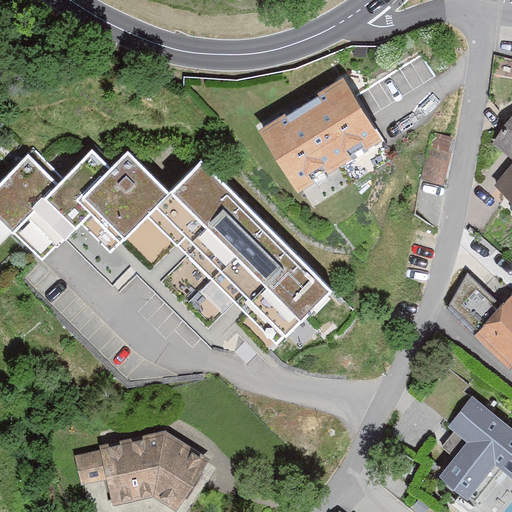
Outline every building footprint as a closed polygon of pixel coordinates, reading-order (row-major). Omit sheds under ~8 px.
[(324,84),(239,138),(273,193),(359,140),(324,84)] [(505,168),(481,196),(511,222),(511,110),(481,147),(505,168)] [(426,176),(444,182),(457,136),(439,131),(426,176)] [(22,154),(0,175),(0,223),(37,259),(58,238),(111,291),(130,272),(204,345),(237,312),(272,346),(329,289),(196,159),(164,191),(123,151),(107,166),(87,146),(51,182),(22,154)] [(511,301),(478,336),(511,369),(511,301)] [(511,427),(475,398),(450,429),(469,444),(444,475),(475,500),(501,468),(511,476),(511,427)] [(116,482),(120,508),(157,500),(173,511),(183,511),(214,460),(167,436),(111,445),(116,482)] [(75,449),(82,486),(116,482),(111,445),(75,449)]
